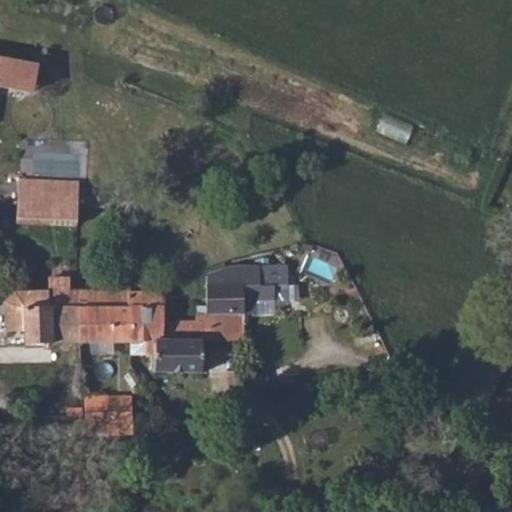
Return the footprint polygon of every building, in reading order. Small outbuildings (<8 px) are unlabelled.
[(38,65),(0,58),(0,85),(15,89),(16,83),(34,86),(38,65)] [(16,83),(15,89),(33,92),(34,86),(16,83)] [(79,183),(19,180),(17,222),(76,225),(79,183)] [(196,314),(242,314),(253,314),(253,301),(274,301),(274,285),(288,286),(288,266),(232,266),(206,276),(206,306),(197,306),(196,314)] [(5,302),(7,332),(26,331),(25,344),(79,342),(78,291),(70,290),(70,278),(50,278),(50,291),(15,293),(5,302)] [(78,291),(79,342),(131,341),(130,294),(130,291),(78,291)] [(196,322),(164,322),(165,294),(130,294),(131,341),(131,354),(150,354),(150,372),(201,372),(202,342),(244,342),(242,314),(196,314),(196,322)] [(501,362),(473,350),(456,386),(488,401),(501,362)] [(113,411),(113,397),(84,397),(85,411),(113,411)] [(113,411),(85,411),(86,432),(131,432),(130,397),(113,397),(113,411)] [(134,440),(144,456),(165,442),(154,425),(134,440)] [(144,456),(134,440),(120,450),(130,465),(144,456)]
